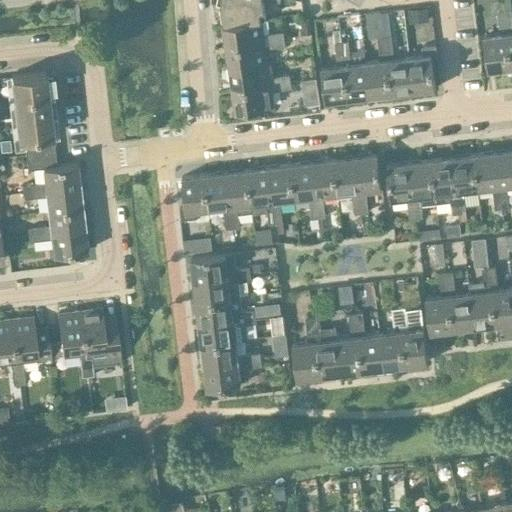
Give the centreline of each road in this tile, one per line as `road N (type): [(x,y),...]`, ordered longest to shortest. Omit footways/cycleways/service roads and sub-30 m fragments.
road 1 (residential): [(457,118),(199,146)]
road 2 (residential): [(0,294),(105,274),(100,159)]
road 3 (residential): [(100,159),(90,68),(76,49),(0,54)]
road 4 (residential): [(199,146),(189,0)]
